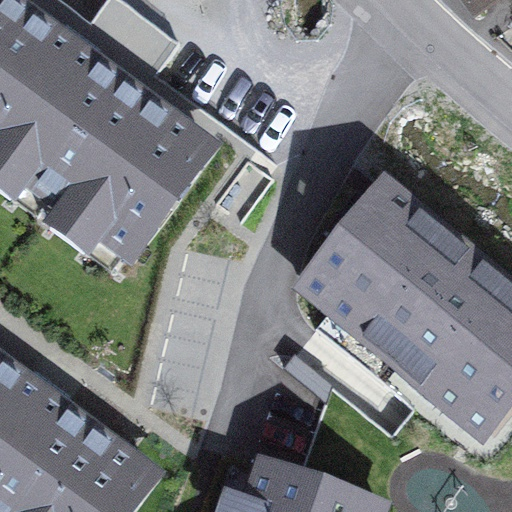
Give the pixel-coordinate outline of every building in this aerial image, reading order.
[(0,0),(0,160),(130,257),(207,152),(0,0)] [(511,0),(478,0),(484,8),(495,0),(511,0)] [(467,422),(493,389),(511,403),(511,291),(384,190),(329,259),(348,274),(322,307),(467,422)] [(0,368),(0,511),(127,511),(152,479),(0,368)] [(261,469),(246,511),(380,511),(381,511),(261,469)]
